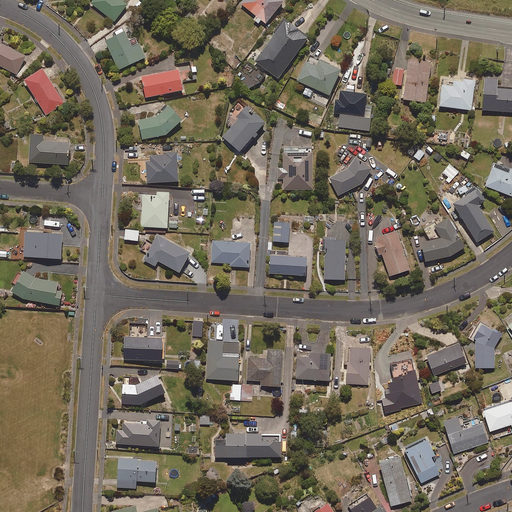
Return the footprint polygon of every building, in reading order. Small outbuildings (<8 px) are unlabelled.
[(96,0),(93,3),(116,22),(130,5),(124,0),(96,0)] [(240,0),(238,3),(254,16),(251,19),(256,23),(259,20),(263,23),(281,0),(280,0),(240,0)] [(191,8),(183,17),(194,27),(202,19),(191,8)] [(306,35),(283,18),(252,61),(275,78),(306,35)] [(130,33),(109,42),(121,71),(149,58),(143,44),(136,47),(130,33)] [(0,65),(18,75),(28,56),(6,45),(4,44),(5,42),(0,40),(0,65)] [(302,61),(294,80),(327,95),(338,69),(316,59),(313,65),(302,61)] [(429,62),(406,59),(401,99),(424,102),(429,62)] [(390,84),(401,85),(403,68),(392,67),(390,84)] [(46,69),(27,81),(47,115),(66,104),(46,69)] [(175,69),(139,76),(143,98),(179,90),(175,69)] [(495,79),(482,78),(479,110),(511,112),(511,88),(495,88),(495,79)] [(439,84),(436,106),(469,110),(473,80),(460,79),(460,81),(451,80),(450,86),(439,84)] [(337,99),(333,99),(331,113),(338,114),(336,127),(369,130),(370,118),(362,117),(365,94),(338,91),(337,99)] [(156,114),(137,117),(141,137),(164,133),(181,116),(167,102),(156,114)] [(219,136),(236,151),(250,136),(251,137),(254,134),(253,132),(262,122),(243,106),(233,116),(235,118),(219,136)] [(47,136),(34,135),(32,163),(72,166),(73,144),(47,142),(47,136)] [(424,152),(408,141),(401,150),(417,161),(424,152)] [(149,159),(145,159),(146,181),(177,179),(175,148),(164,149),(164,151),(149,152),(149,159)] [(281,168),(276,168),(276,179),(281,179),(282,191),(311,189),(310,151),(281,152),(281,168)] [(465,162),(456,155),(451,160),(461,167),(465,162)] [(345,169),(327,178),(337,195),(359,184),(370,168),(353,157),(345,169)] [(511,169),(491,162),(482,186),(511,196),(511,169)] [(457,171),(449,163),(441,171),(449,179),(457,171)] [(139,225),(167,227),(169,189),(155,188),(155,192),(141,191),(139,225)] [(450,203),(475,242),(492,231),(475,205),(483,201),(475,188),(450,203)] [(438,237),(418,242),(423,262),(448,256),(464,247),(445,217),(431,226),(438,237)] [(273,219),(272,240),(288,241),(289,220),(273,219)] [(139,228),(125,227),(124,238),(138,239),(139,228)] [(394,229),(374,237),(375,241),(372,242),(377,255),(379,254),(387,277),(408,270),(394,229)] [(156,231),(141,258),(154,265),(157,259),(178,270),(189,249),(156,231)] [(67,236),(28,233),(26,257),(65,260),(67,236)] [(324,237),(323,278),(344,278),(345,237),(324,237)] [(249,240),(211,239),(210,261),(229,262),(229,265),(248,266),(249,240)] [(305,254),(268,253),(268,272),(305,274),(305,254)] [(38,279),(26,272),(13,293),(25,300),(63,307),(65,292),(61,292),(63,283),(38,279)] [(202,319),(193,319),(193,334),(202,334),(202,319)] [(489,331),(478,325),(471,338),(474,340),(473,342),(474,368),(493,367),(493,348),(501,333),(491,328),(489,331)] [(161,335),(123,335),(122,358),(161,359),(161,335)] [(222,339),(207,338),(205,377),(237,378),(238,341),(222,341),(222,339)] [(456,343),(424,356),(433,376),(465,362),(456,343)] [(370,346),(350,345),(349,360),(347,360),(345,382),(367,383),(370,346)] [(266,357),(247,356),(246,379),(260,380),(260,385),(280,386),(282,348),(267,347),(266,357)] [(308,355),(297,354),(295,377),(328,379),(330,351),(308,349),(308,355)] [(178,359),(166,358),(166,367),(178,367),(178,359)] [(134,383),(122,382),(121,403),(139,404),(163,390),(155,372),(134,383)] [(241,383),(232,383),(232,392),(230,392),(230,400),(241,400),(241,383)] [(252,384),(241,383),(241,400),(251,400),(252,384)] [(511,400),(481,411),(488,432),(510,425),(511,430),(511,400)] [(209,414),(199,414),(199,424),(209,424),(209,414)] [(122,429),(115,428),(115,442),(158,444),(159,418),(146,417),(146,421),(122,420),(122,429)] [(456,417),(441,422),(452,454),(487,442),(480,423),(460,429),(456,417)] [(242,431),(241,424),(234,424),(234,430),(226,431),(226,442),(215,443),(215,455),(247,454),(247,455),(281,454),(281,433),(262,433),(262,430),(242,431)] [(427,437),(403,448),(421,482),(441,473),(431,455),(435,453),(427,437)] [(399,453),(378,458),(390,505),(411,500),(399,453)] [(117,456),(116,486),(136,487),(136,479),(154,480),(155,460),(137,459),(137,457),(117,456)] [(366,511),(379,504),(370,489),(349,503),(354,511),(366,511)] [(208,511),(204,500),(195,503),(199,511),(208,511)] [(333,511),(327,502),(310,511),(333,511)] [(135,503),(111,510),(111,511),(157,511),(156,505),(137,510),(135,503)]
